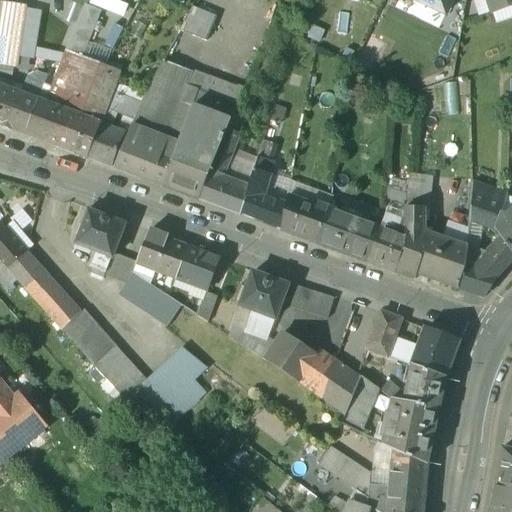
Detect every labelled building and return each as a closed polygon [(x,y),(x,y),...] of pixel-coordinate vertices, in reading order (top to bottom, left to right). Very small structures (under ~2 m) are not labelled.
[(414,0),(445,15),(452,1),(452,0),(414,0)] [(511,0),(486,0),(491,13),(511,5),(511,0)] [(24,7),(1,3),(0,10),(0,65),(14,68),(24,7)] [(215,17),(191,8),(179,31),(205,42),(215,17)] [(81,37),(72,34),(65,51),(74,55),(81,37)] [(105,67),(74,55),(65,51),(49,92),(64,98),(61,108),(67,111),(68,111),(100,123),(106,110),(112,92),(120,72),(105,67)] [(134,120),(113,168),(198,200),(226,130),(236,105),(212,96),(186,86),(191,73),(162,61),(144,96),(140,104),(134,120)] [(243,90),(219,80),(212,96),(236,105),(237,105),(243,90)] [(38,102),(0,87),(0,125),(0,126),(0,127),(11,131),(11,130),(26,135),(38,102)] [(140,104),(112,92),(106,110),(134,120),(140,104)] [(38,102),(26,135),(56,146),(67,111),(61,108),(38,102)] [(68,111),(67,111),(56,146),(87,158),(98,129),(100,123),(68,111)] [(123,138),(98,129),(87,158),(111,167),(123,138)] [(226,130),(198,200),(239,216),(246,191),(235,186),(236,183),(231,181),(229,184),(220,181),(227,162),(226,161),(237,134),(226,130)] [(273,145),(261,142),(256,157),(268,161),(273,145)] [(246,191),(239,216),(280,231),(285,206),(261,196),(272,162),(268,161),(256,157),(246,191)] [(432,177),(408,173),(408,181),(406,196),(405,208),(423,208),(423,209),(428,210),(432,177)] [(505,196),(472,184),(469,219),(480,223),(494,228),(499,214),(505,196)] [(406,196),(388,190),(387,207),(405,213),(405,208),(406,196)] [(301,202),(287,197),(285,206),(280,231),(291,235),(301,202)] [(312,207),(301,202),(291,235),(315,244),(328,208),(314,203),(312,207)] [(380,227),(367,263),(395,273),(405,245),(405,213),(387,207),(380,227)] [(328,208),(315,244),(367,263),(380,227),(328,208)] [(423,208),(405,208),(405,213),(405,245),(395,273),(416,281),(418,275),(417,274),(426,246),(422,245),(426,232),(423,232),(423,209),(423,208)] [(104,215),(87,209),(82,223),(83,223),(76,245),(99,254),(91,274),(103,279),(105,275),(111,258),(112,259),(113,254),(124,225),(103,217),(104,215)] [(511,211),(505,216),(499,214),(494,228),(494,230),(511,254),(511,211)] [(480,223),(469,219),(467,236),(465,248),(467,249),(475,251),(480,223)] [(5,232),(0,225),(0,259),(8,268),(27,252),(34,246),(15,224),(5,232)] [(168,237),(149,231),(138,262),(161,271),(160,274),(175,279),(187,248),(167,241),(168,237)] [(465,248),(426,232),(422,245),(426,246),(417,274),(418,275),(456,290),(465,266),(465,265),(467,249),(465,248)] [(200,253),(187,248),(175,279),(207,292),(221,256),(201,249),(200,253)] [(475,251),(467,249),(465,265),(465,266),(456,290),(483,298),(498,277),(506,267),(485,252),(484,254),(475,251)] [(8,268),(7,268),(94,367),(94,368),(128,404),(137,396),(168,429),(204,395),(191,381),(205,367),(185,351),(147,386),(113,349),(112,350),(27,252),(8,268)] [(136,263),(113,254),(112,259),(111,258),(105,275),(126,284),(128,285),(132,274),(136,263)] [(287,287),(253,273),(246,289),(240,287),(233,304),(240,307),(233,325),(244,330),(251,311),(275,321),(287,287)] [(181,306),(132,274),(128,285),(126,284),(120,292),(169,324),(181,306)] [(334,299),(290,285),(284,306),(327,320),(334,299)] [(205,295),(197,317),(208,324),(217,299),(205,295)] [(401,320),(380,312),(367,351),(387,358),(394,341),(401,320)] [(404,320),(399,336),(417,343),(423,327),(404,320)] [(244,330),(233,325),(228,338),(265,361),(276,345),(254,331),(252,335),(244,330)] [(458,343),(424,330),(417,350),(411,366),(445,379),(458,343)] [(276,345),(265,361),(298,383),(308,371),(317,357),(284,334),(276,345)] [(417,350),(394,341),(387,358),(411,367),(411,366),(417,350)] [(359,382),(319,353),(317,357),(308,371),(333,388),(322,401),(344,416),(359,382)] [(445,379),(411,366),(411,367),(403,404),(438,412),(445,379)] [(333,388),(308,371),(298,383),(322,401),(333,388)] [(0,410),(14,399),(0,382),(0,410)] [(0,410),(0,464),(46,427),(19,395),(0,410)] [(403,404),(397,403),(394,417),(386,415),(381,438),(389,439),(387,450),(393,453),(426,466),(438,412),(403,404)] [(387,450),(379,446),(375,453),(393,462),(393,453),(387,450)] [(511,450),(502,448),(494,483),(511,486),(511,450)] [(370,475),(331,449),(319,466),(354,491),(355,491),(368,500),(370,475)] [(422,511),(426,466),(393,453),(393,462),(387,511),(422,511)] [(511,511),(511,486),(494,483),(488,511),(511,511)] [(368,500),(355,491),(350,501),(359,506),(366,508),(366,507),(368,500)] [(278,511),(263,499),(252,511),(278,511)] [(357,511),(359,506),(350,501),(345,511),(357,511)]
